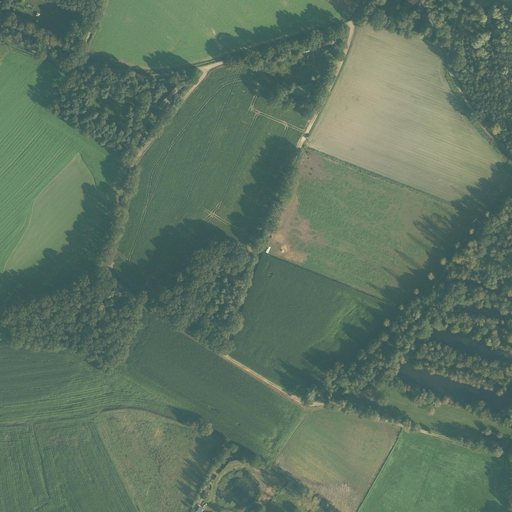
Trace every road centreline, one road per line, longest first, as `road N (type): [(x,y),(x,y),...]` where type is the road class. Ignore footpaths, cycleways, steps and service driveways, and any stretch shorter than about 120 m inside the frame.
road 1 (track): [(308,404),(150,308),(105,269),(130,172),(207,67)]
road 2 (track): [(352,24),(222,353)]
road 3 (track): [(511,191),(308,404)]
road 4 (track): [(207,67),(144,76),(66,65),(0,37)]
road 5 (track): [(460,0),(451,77),(511,159)]
road 6 (track): [(207,67),(352,24)]
